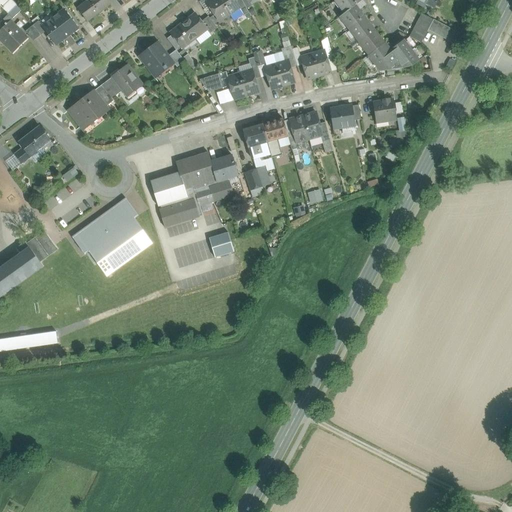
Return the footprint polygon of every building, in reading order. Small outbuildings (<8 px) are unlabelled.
[(11,0),(9,0),(2,7),(8,14),(17,5),(11,0)] [(89,0),(78,8),(88,21),(110,4),(107,0),(89,0)] [(211,9),(207,2),(205,0),(203,0),(200,3),(206,12),(211,9)] [(229,14),(219,0),(210,0),(207,2),(211,9),(219,21),(229,14)] [(235,0),(234,0),(219,0),(229,14),(239,8),(235,0)] [(247,9),(241,0),(235,0),(239,8),(240,8),(244,16),(249,13),(247,9)] [(241,0),(247,9),(252,6),(248,0),(241,0)] [(335,0),(331,4),(337,11),(340,9),(344,13),(339,17),(360,0),(359,0),(335,0)] [(360,0),(339,17),(349,30),(365,18),(356,4),(360,0)] [(17,5),(8,14),(13,19),(22,10),(17,5)] [(42,26),(42,27),(46,32),(56,45),(78,28),(64,10),(55,17),(42,26)] [(51,12),(38,21),(42,26),(55,17),(51,12)] [(201,22),(194,13),(178,26),(171,32),(170,32),(173,36),(182,47),(183,49),(196,40),(195,40),(207,31),(201,22)] [(8,14),(0,22),(0,24),(3,28),(11,21),(13,19),(8,14)] [(433,20),(421,14),(418,20),(430,26),(433,20)] [(208,17),(201,22),(207,31),(210,34),(217,28),(208,17)] [(365,18),(349,30),(359,43),(375,30),(365,18)] [(430,26),(418,20),(415,25),(427,31),(430,26)] [(465,36),(433,20),(428,30),(460,47),(465,36)] [(11,21),(3,28),(0,31),(0,40),(13,54),(28,39),(11,21)] [(42,26),(38,21),(33,25),(41,36),(46,32),(42,27),(42,26)] [(41,36),(33,25),(26,32),(34,42),(41,36)] [(427,31),(415,25),(412,31),(424,37),(427,31)] [(375,30),(359,43),(368,56),(385,43),(375,30)] [(424,37),(412,31),(409,37),(421,43),(424,37)] [(168,39),(176,50),(182,47),(173,36),(168,39)] [(288,36),(282,38),(285,46),(291,44),(288,36)] [(330,71),(337,69),(328,38),(322,40),(324,51),(330,71)] [(404,41),(391,51),(385,43),(368,56),(380,71),(410,67),(418,60),(404,41)] [(158,42),(138,57),(154,77),(173,63),(174,62),(169,56),(158,42)] [(292,50),(291,47),(284,49),(288,61),(290,68),(297,66),(292,50)] [(301,58),(298,48),(292,50),(297,66),(297,67),(303,65),(301,58)] [(176,50),(169,56),(174,62),(173,63),(177,67),(185,62),(176,50)] [(324,51),(313,55),(319,76),(331,72),(330,71),(324,51)] [(261,52),(254,54),(255,57),(257,66),(258,66),(264,64),(261,52)] [(313,55),(301,58),(303,65),(308,79),(319,76),(313,55)] [(257,66),(255,57),(248,59),(252,71),(255,79),(261,77),(258,66),(257,66)] [(285,62),(277,65),(283,86),(295,82),(290,68),(288,61),(285,62)] [(265,68),(264,64),(258,66),(261,77),(267,76),(265,68)] [(127,65),(119,71),(117,73),(119,75),(114,79),(112,76),(111,77),(122,91),(125,95),(131,91),(133,94),(143,86),(127,65)] [(277,65),(265,68),(267,76),(272,89),(283,86),(277,65)] [(252,71),(240,74),(247,95),(258,92),(255,79),(252,71)] [(199,80),(209,93),(224,88),(220,74),(199,80)] [(240,74),(228,78),(235,99),(247,95),(240,74)] [(122,91),(112,78),(102,85),(113,99),(122,91)] [(113,99),(102,85),(95,91),(107,106),(114,101),(113,99)] [(80,101),(79,99),(72,105),(73,106),(67,111),(81,128),(108,107),(107,106),(95,91),(95,90),(80,101)] [(389,99),(384,100),(383,101),(374,103),(375,111),(377,113),(379,121),(386,120),(388,122),(394,121),(396,119),(395,114),(394,104),(393,100),(390,100),(389,99)] [(394,104),(395,114),(402,112),(401,103),(394,104)] [(359,105),(352,106),(355,120),(361,119),(359,105)] [(352,106),(340,108),(330,109),(334,129),(342,128),(343,133),(356,131),(355,120),(352,106)] [(316,112),(303,116),(309,139),(321,136),(323,135),(320,124),(316,112)] [(303,116),(290,120),(293,131),(296,143),(298,142),(309,139),(303,116)] [(283,119),(263,124),(272,158),(282,155),(280,148),(278,140),(288,137),(287,133),(283,119)] [(325,122),(320,124),(323,135),(321,136),(323,142),(330,140),(325,122)] [(263,124),(243,130),(248,148),(249,148),(252,159),(253,159),(261,157),(262,161),(271,159),(272,158),(263,124)] [(51,141),(40,127),(30,134),(41,149),(51,141)] [(293,131),(287,133),(288,137),(291,145),(292,150),(300,148),(298,142),(296,143),(293,131)] [(41,149),(30,134),(19,142),(23,148),(15,154),(23,165),(38,153),(37,152),(41,149)] [(233,137),(227,138),(231,152),(237,150),(233,137)] [(278,140),(280,148),(291,145),(288,137),(278,140)] [(330,140),(323,142),(326,153),(333,151),(330,140)] [(229,181),(228,179),(217,182),(211,162),(212,162),(208,153),(176,163),(179,173),(185,190),(194,187),(200,207),(212,203),(213,203),(234,196),(230,184),(230,181),(229,181)] [(212,162),(211,162),(217,182),(228,179),(236,176),(239,175),(232,156),(212,162)] [(261,157),(253,159),(256,168),(266,165),(267,170),(274,168),(271,159),(262,161),(261,157)] [(265,167),(258,169),(263,186),(270,184),(265,167)] [(68,181),(79,174),(75,168),(64,175),(68,181)] [(258,169),(245,174),(250,191),(263,186),(258,169)] [(185,190),(179,173),(151,181),(159,207),(161,206),(162,209),(160,210),(165,228),(200,217),(197,210),(201,209),(200,207),(194,187),(185,190)] [(263,186),(250,191),(252,198),(265,193),(263,186)] [(327,190),(330,199),(336,197),(333,188),(327,190)] [(319,190),(308,194),(311,204),(323,201),(319,190)] [(126,199),(73,238),(85,255),(89,252),(107,277),(153,244),(134,219),(138,216),(126,199)] [(212,203),(200,207),(201,209),(202,213),(214,210),(212,203)] [(294,208),(296,217),(306,215),(304,206),(294,208)] [(31,251),(49,238),(45,232),(23,248),(18,251),(21,255),(29,249),(31,251)] [(229,233),(209,239),(215,258),(234,252),(229,233)] [(49,238),(31,251),(39,262),(58,249),(55,245),(49,238)] [(0,296),(42,266),(39,262),(31,251),(29,249),(21,255),(0,269),(0,296)] [(0,351),(59,344),(57,331),(0,338),(0,351)]
